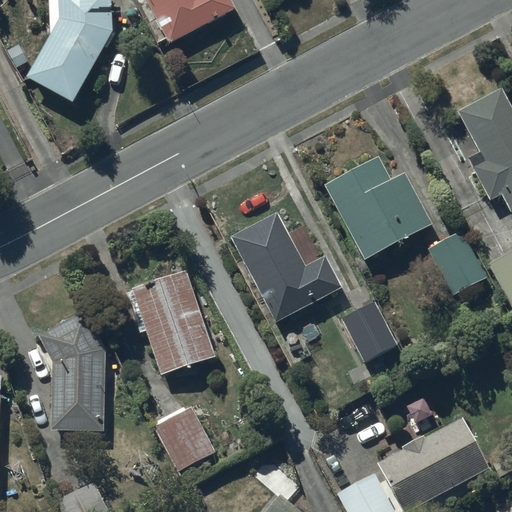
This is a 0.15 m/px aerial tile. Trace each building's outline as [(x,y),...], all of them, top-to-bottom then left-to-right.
[(49,0),(51,38),(29,80),(75,105),(114,33),(112,0),(49,0)] [(148,0),(173,45),(238,9),(232,0),(148,0)] [(511,110),(502,92),(458,114),(480,155),(468,162),(490,204),(502,197),(510,212),(511,211),(511,110)] [(379,160),(325,189),(365,264),(433,228),(406,177),(392,185),(379,160)] [(279,216),(232,240),(276,325),(342,291),(326,260),(307,270),(279,216)] [(461,234),(429,252),(454,297),(486,280),(461,234)] [(511,255),(491,267),(511,306),(511,255)] [(188,275),(128,295),(142,336),(148,335),(162,377),(215,360),(188,275)] [(376,305),(343,322),(367,366),(399,349),(376,305)] [(87,314),(40,338),(54,365),(53,433),(105,434),(107,352),(87,314)] [(379,474),(338,495),(346,511),(412,511),(487,472),(461,423),(375,468),(379,474)] [(109,511),(96,485),(57,503),(61,511),(109,511)] [(297,511),(281,498),(268,511),(297,511)]
